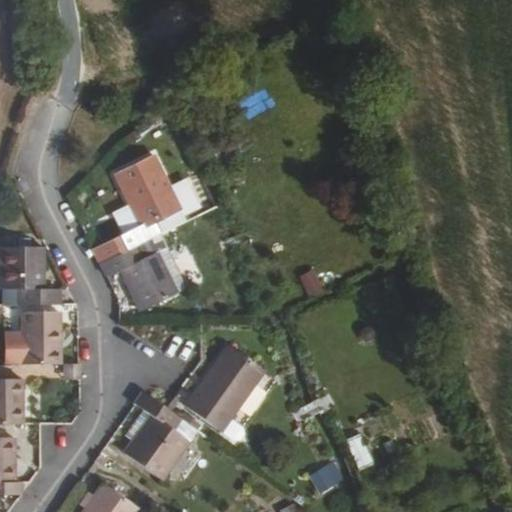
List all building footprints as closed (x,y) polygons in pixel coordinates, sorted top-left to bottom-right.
[(139,226),(93,251),(100,264),(156,236),(150,225),(179,209),(153,157),(114,177),(139,226)] [(298,245),(300,229),(284,227),(281,242),(298,245)] [(156,236),(100,264),(107,279),(120,271),(139,310),(174,294),(154,255),(163,250),(156,236)] [(16,239),(16,249),(29,249),(29,238),(16,239)] [(16,289),(16,306),(58,305),(58,288),(42,289),(41,248),(29,249),(16,249),(1,249),(0,289),(16,289)] [(183,289),(163,250),(154,255),(174,294),(183,289)] [(299,274),(308,298),(324,292),(314,268),(299,274)] [(21,365),(59,366),(58,313),(21,315),(21,337),(21,365)] [(5,336),(5,366),(21,365),(21,337),(5,336)] [(264,374),(230,348),(185,407),(220,433),(264,374)] [(63,380),(79,380),(78,365),(63,366),(63,380)] [(0,425),(21,426),(21,380),(0,380),(0,425)] [(178,420),(142,393),(134,406),(142,412),(150,418),(133,441),(124,454),(159,480),(187,442),(170,430),(178,420)] [(125,435),(133,441),(150,418),(142,412),(125,435)] [(187,442),(195,431),(178,420),(170,430),(187,442)] [(345,439),(358,469),(374,463),(361,433),(345,439)] [(0,495),(20,496),(21,484),(13,484),(13,439),(0,439),(0,495)] [(100,468),(105,459),(99,455),(94,463),(100,468)] [(331,460),(307,476),(319,495),(344,479),(331,460)] [(139,511),(102,485),(91,500),(87,497),(79,507),(84,511),(82,511),(139,511)]
